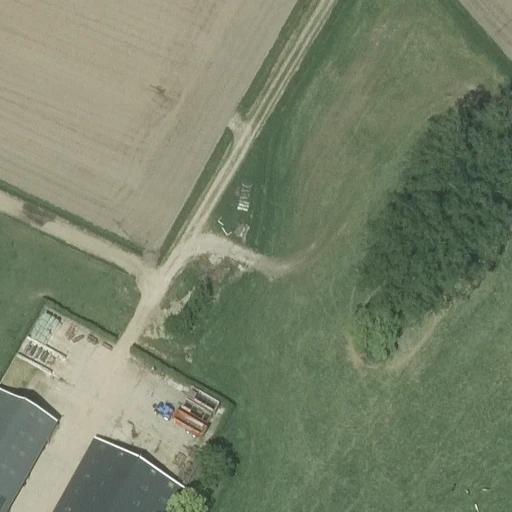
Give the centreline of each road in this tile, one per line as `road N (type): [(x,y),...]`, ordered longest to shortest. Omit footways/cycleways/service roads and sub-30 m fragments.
road 1 (track): [(117,357),(175,258),(190,247),(223,248),(273,266),(308,253),(422,98),(448,86),(474,88),(511,125)]
road 2 (track): [(190,247),(323,0)]
road 3 (track): [(0,202),(162,280)]
